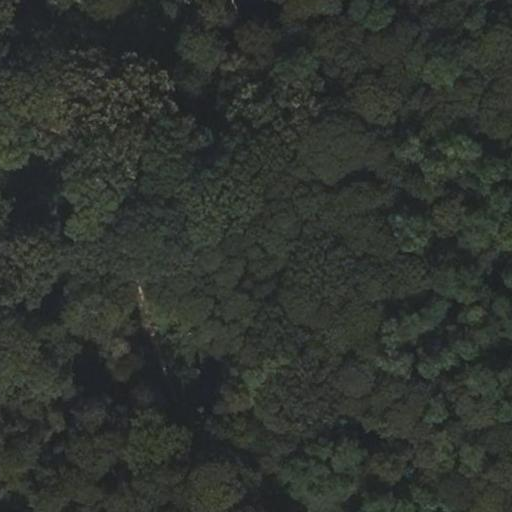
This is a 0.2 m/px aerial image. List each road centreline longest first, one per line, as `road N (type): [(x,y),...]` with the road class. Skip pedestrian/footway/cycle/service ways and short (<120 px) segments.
road 1 (track): [(97,149),(511,148)]
road 2 (track): [(227,511),(97,149)]
road 3 (track): [(35,0),(97,149)]
road 4 (track): [(0,270),(97,149)]
